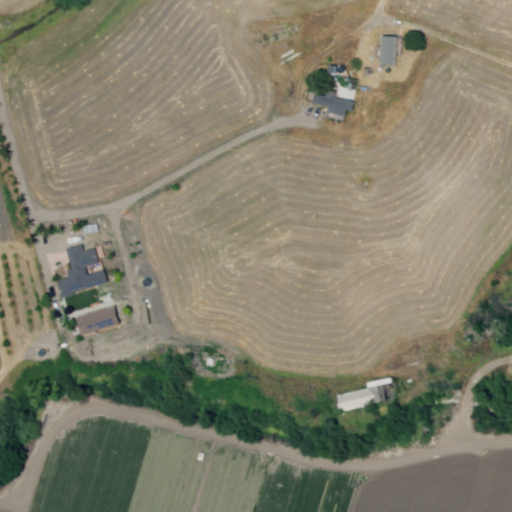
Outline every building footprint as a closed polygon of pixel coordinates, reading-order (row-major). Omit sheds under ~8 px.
[(384,37),(401,39),(399,66),(382,65),(384,37)] [(319,96),(317,105),(355,113),(357,105),(319,96)] [(67,251),(85,245),(88,253),(99,249),(103,263),(88,268),(91,276),(107,271),(111,282),(75,293),(77,299),(65,303),(58,283),(70,279),(67,268),(72,266),(67,251)] [(118,307),(124,325),(85,337),(79,318),(118,307)] [(338,396),(371,389),(369,383),(395,377),(400,400),(342,413),(338,396)]
